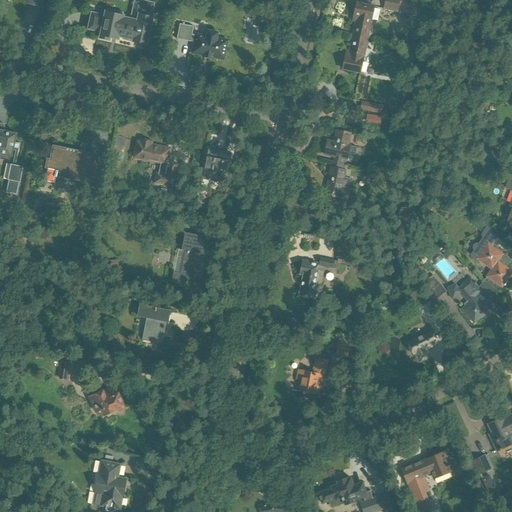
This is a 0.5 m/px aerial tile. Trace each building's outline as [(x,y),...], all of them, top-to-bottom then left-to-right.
[(92,13),(88,29),(101,32),(100,38),(101,38),(102,40),(104,40),(106,40),(108,39),(109,40),(110,38),(118,39),(119,36),(133,40),(133,42),(136,42),(137,44),(142,45),(144,44),(147,45),(153,17),(151,17),(154,3),(142,0),(138,20),(123,17),(124,15),(106,11),(105,15),(92,13)] [(385,0),(383,9),(398,12),(400,0),(385,0)] [(352,36),(367,39),(374,7),(356,3),(354,16),(357,17),(352,36)] [(400,12),(399,17),(401,21),(406,21),(410,19),(411,15),(408,11),(404,10),(400,12)] [(212,57),(224,59),(227,41),(217,38),(218,33),(207,31),(206,36),(196,34),(196,35),(192,34),(193,26),(179,24),(176,39),(190,42),(191,39),(195,40),(192,53),(203,55),(203,57),(212,59),(212,57)] [(360,73),(367,39),(352,36),(348,57),(345,56),(342,69),(360,73)] [(382,113),(383,106),(362,102),(360,109),(382,113)] [(380,125),(381,117),(367,115),(366,123),(380,125)] [(0,158),(1,154),(12,157),(14,150),(15,151),(13,165),(15,165),(19,149),(14,148),(17,134),(0,130),(0,158)] [(327,141),(324,154),(335,156),(333,162),(332,168),(331,167),(327,190),(340,193),(347,194),(350,179),(344,177),(345,170),(344,170),(345,167),(348,168),(348,165),(351,166),(352,160),(354,161),(355,157),(357,147),(350,146),(348,145),(349,138),(350,133),(339,131),(336,131),(336,134),(334,142),(327,141)] [(151,144),(152,141),(140,139),(140,142),(137,141),(134,153),(140,154),(139,159),(167,165),(170,149),(151,144)] [(85,155),(53,148),(51,159),(48,159),(46,169),(48,169),(46,181),(55,183),(57,176),(92,183),(98,156),(85,153),(85,155)] [(215,151),(208,149),(207,157),(206,157),(204,168),(205,168),(202,179),(209,181),(218,183),(225,184),(227,173),(228,173),(230,162),(229,162),(231,154),(225,153),(225,152),(215,150),(215,151)] [(171,186),(176,164),(169,163),(166,176),(157,173),(155,182),(171,186)] [(20,182),(23,167),(15,165),(13,165),(11,165),(8,180),(9,180),(7,192),(16,194),(19,182),(20,182)] [(179,207),(183,191),(171,189),(168,205),(179,207)] [(399,205),(398,221),(414,221),(414,206),(399,205)] [(471,255),(491,269),(484,282),(496,291),(500,285),(502,287),(511,272),(511,271),(506,267),(509,263),(501,257),(504,254),(491,245),(498,235),(487,228),(482,235),(483,238),(478,245),(476,244),(474,245),(474,248),(475,250),(471,255)] [(185,251),(181,273),(174,272),(172,282),(186,285),(188,275),(202,278),(202,267),(202,266),(201,265),(200,264),(197,264),(199,254),(204,255),(207,237),(185,232),(182,250),(185,251)] [(17,238),(23,250),(32,245),(26,234),(17,238)] [(320,259),(319,265),(333,268),(339,269),(340,263),(341,262),(337,261),(334,260),(327,258),(320,257),(320,259)] [(312,297),(318,271),(316,270),(317,263),(302,260),(300,274),(303,275),(299,295),(312,297)] [(433,275),(425,282),(427,286),(434,298),(436,300),(447,291),(433,275)] [(455,284),(447,287),(452,300),(461,293),(469,303),(462,309),(474,323),(487,312),(488,312),(487,311),(487,310),(489,309),(491,311),(497,303),(491,298),(493,295),(494,294),(495,293),(496,291),(483,282),(479,288),(470,277),(469,278),(461,285),(461,286),(459,288),(455,284)] [(423,305),(434,298),(427,286),(415,289),(415,290),(416,294),(422,303),(423,305)] [(168,322),(170,311),(141,305),(138,315),(148,317),(143,339),(161,343),(165,321),(168,322)] [(427,353),(424,348),(437,341),(432,331),(408,343),(412,353),(415,352),(417,357),(427,353)] [(339,338),(335,356),(347,358),(351,341),(339,338)] [(326,375),(327,367),(329,360),(316,358),(313,372),(298,369),(296,379),(302,380),(300,391),(302,392),(302,393),(307,394),(307,393),(318,395),(323,374),(326,375)] [(72,381),(75,364),(62,362),(59,379),(72,381)] [(119,395),(116,386),(90,397),(96,411),(102,409),(105,415),(124,407),(122,401),(124,401),(121,394),(119,395)] [(511,414),(503,419),(502,417),(488,424),(492,433),(489,434),(496,450),(511,442),(509,436),(511,434),(511,414)] [(450,471),(454,469),(446,451),(402,470),(420,511),(422,511),(432,508),(425,492),(429,491),(422,474),(431,470),(435,478),(451,472),(450,471)] [(481,475),(492,469),(485,454),(474,460),(481,475)] [(101,460),(93,505),(100,506),(106,507),(106,509),(107,511),(112,511),(113,511),(115,511),(115,509),(121,510),(123,499),(127,478),(119,477),(121,464),(101,460)] [(496,488),(489,475),(482,478),(489,491),(496,488)] [(319,493),(318,493),(319,494),(321,502),(322,503),(323,503),(329,501),(342,496),(345,504),(345,505),(355,501),(354,500),(363,497),(364,500),(367,500),(370,511),(374,511),(390,507),(386,494),(372,498),(370,491),(367,492),(366,492),(363,484),(362,482),(361,483),(353,486),(351,479),(351,478),(349,478),(347,479),(347,478),(346,478),(338,481),(337,481),(337,482),(338,484),(332,486),(331,487),(332,488),(332,489),(319,493)] [(241,485),(237,490),(243,495),(247,491),(241,485)] [(293,500),(305,498),(304,489),(292,491),(293,500)] [(511,500),(511,490),(493,503),(498,510),(511,500)] [(302,509),(309,505),(305,499),(298,504),(302,509)] [(292,500),(260,506),(261,511),(287,511),(294,511),(292,500)]
